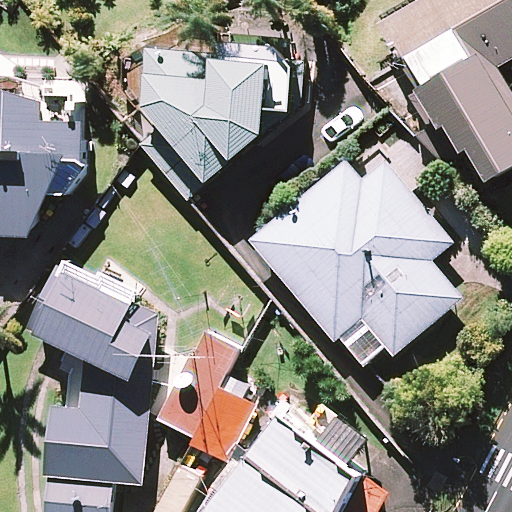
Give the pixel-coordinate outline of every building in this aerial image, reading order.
[(224,147),(363,40),(305,0),(220,0),(216,38),(168,31),(152,41),(224,147)] [(511,0),(376,0),(505,158),(511,153),(511,0)] [(85,87),(0,85),(0,235),(38,237),(54,196),(85,200),(85,87)] [(497,237),(394,102),(283,201),(404,330),(497,237)] [(167,308),(68,261),(40,328),(95,356),(86,408),(54,411),(49,472),(46,511),(119,511),(120,485),(153,486),(167,308)] [(246,353),(213,335),(166,420),(235,459),(262,411),(225,390),(246,353)] [(299,421),(227,511),(364,511),(380,483),(299,421)] [(192,511),(210,480),(189,469),(165,511),(192,511)]
